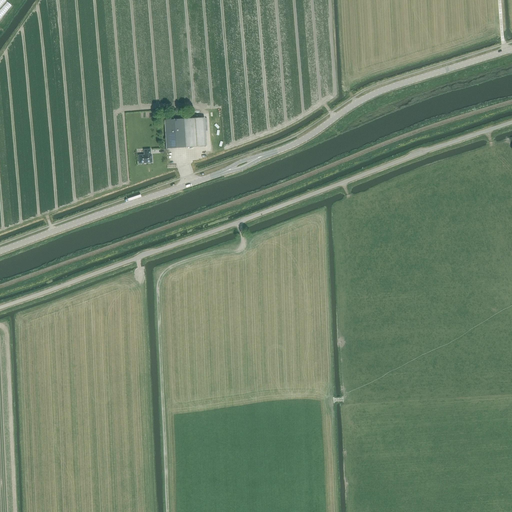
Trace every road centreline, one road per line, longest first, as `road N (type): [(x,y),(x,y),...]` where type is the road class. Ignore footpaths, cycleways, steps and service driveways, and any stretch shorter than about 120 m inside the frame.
road 1 (unclassified): [(0,307),(511,122)]
road 2 (tertiary): [(268,154),(370,94),(511,48)]
road 3 (tertiary): [(0,251),(219,173)]
